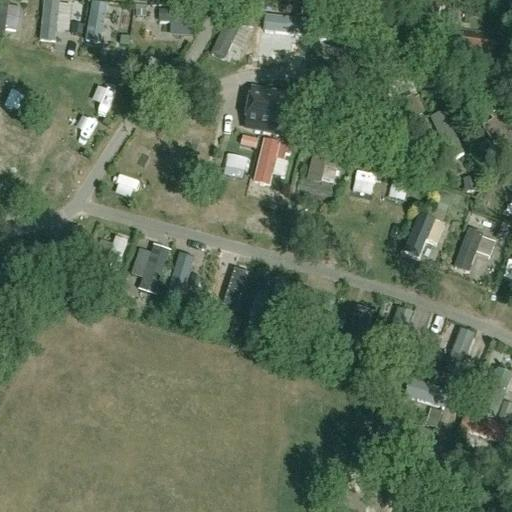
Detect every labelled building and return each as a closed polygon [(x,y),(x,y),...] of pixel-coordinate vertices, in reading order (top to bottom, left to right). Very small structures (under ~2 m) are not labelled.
[(2,27),(19,28),(19,6),(3,6),(2,27)] [(250,52),(271,55),(273,36),(282,37),(284,18),(243,13),(238,55),(250,57),(250,52)] [(80,40),(91,43),(96,23),(85,21),(80,40)] [(483,43),(483,32),(462,32),(462,43),(483,43)] [(0,83),(0,103),(10,106),(16,85),(1,81),(0,83)] [(277,124),(280,102),(273,101),(275,89),(256,86),(251,120),(277,124)] [(385,106),(377,136),(395,141),(403,110),(385,106)] [(343,128),(330,133),(334,145),(347,140),(343,128)] [(241,133),(240,142),(257,145),(258,135),(241,133)] [(205,163),(214,141),(198,134),(188,155),(205,163)] [(291,153),(280,150),(280,149),(263,145),(252,189),(269,194),(272,180),(276,165),(284,167),(286,159),(290,160),(291,153)] [(237,177),(244,153),(222,147),(215,171),(237,177)] [(333,178),(337,153),(326,151),(322,176),(333,178)] [(360,188),(373,156),(361,151),(349,184),(360,188)] [(382,192),(402,201),(417,163),(397,155),(382,192)] [(143,198),(147,183),(122,177),(118,192),(143,198)] [(164,183),(160,193),(152,189),(148,198),(176,210),(184,192),(164,183)] [(197,219),(221,224),(226,202),(203,196),(197,219)] [(423,255),(438,216),(421,210),(407,248),(423,255)] [(69,277),(89,241),(74,232),(54,269),(69,277)] [(481,233),(475,250),(493,256),(498,238),(481,233)] [(118,273),(129,241),(110,235),(100,266),(118,273)] [(267,314),(277,318),(286,292),(276,289),(267,314)] [(260,318),(267,299),(255,295),(248,314),(260,318)] [(362,348),(370,309),(356,305),(347,345),(362,348)] [(496,367),(485,411),(499,415),(510,370),(496,367)] [(402,393),(445,407),(451,389),(408,375),(402,393)] [(511,399),(503,417),(511,421),(511,399)] [(503,441),(509,426),(477,413),(471,428),(503,441)]
